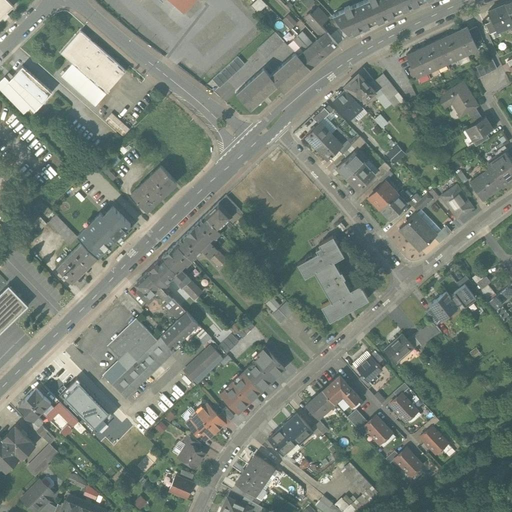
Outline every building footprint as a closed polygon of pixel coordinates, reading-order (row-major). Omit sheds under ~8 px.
[(6,0),(0,0),(0,19),(13,7),(6,0)] [(168,0),(183,13),(195,0),(168,0)] [(258,0),(253,5),(260,12),(269,4),(264,0),(258,0)] [(367,0),(350,8),(349,6),(344,8),(345,10),(332,16),(348,35),(414,6),(410,0),(367,0)] [(510,20),(511,19),(511,0),(503,4),(510,20)] [(510,20),(503,4),(487,12),(496,33),(505,29),(504,27),(511,24),(510,20)] [(326,19),(317,9),(311,15),(319,23),(320,25),(326,19)] [(292,29),(299,23),(292,13),(284,19),(292,29)] [(320,25),(319,23),(311,15),(309,14),(305,18),(314,28),(322,37),(317,41),(328,54),(337,45),(330,36),(320,25)] [(341,27),(330,36),(337,45),(348,35),(341,27)] [(466,28),(456,32),(466,54),(476,49),(466,28)] [(126,71),(80,31),(60,53),(72,64),(61,76),(95,106),(126,71)] [(456,32),(446,37),(456,59),(466,54),(456,32)] [(275,33),(257,49),(266,59),(284,42),(275,33)] [(313,45),(304,36),(300,39),(308,49),(313,45)] [(446,37),(436,42),(446,63),(456,59),(446,37)] [(308,49),(300,39),(296,43),(304,52),(308,49)] [(328,54),(317,41),(313,45),(308,49),(319,62),(328,54)] [(436,42),(426,47),(436,68),(446,63),(436,42)] [(426,47),(416,51),(426,73),(436,68),(426,47)] [(319,62),(308,49),(304,52),(299,56),(310,70),(319,62)] [(416,51),(406,56),(416,78),(426,73),(416,51)] [(295,54),(269,77),(277,86),(284,93),(310,70),(295,54)] [(237,57),(212,80),(219,88),(245,65),(237,57)] [(491,59),(470,69),(475,80),(496,69),(491,59)] [(52,93),(22,66),(9,81),(5,77),(0,81),(0,90),(23,114),(29,108),(34,113),(52,93)] [(263,69),(236,93),(250,109),(277,86),(269,77),(263,69)] [(346,89),(362,107),(368,102),(366,101),(375,93),(358,74),(344,87),(346,89)] [(405,103),(382,74),(373,82),(383,94),(396,110),(405,103)] [(478,106),(463,81),(437,97),(444,109),(456,102),(464,115),(459,118),(475,108),(478,106)] [(334,101),(350,118),(362,107),(346,89),(334,101)] [(391,104),(383,94),(376,99),(384,110),(391,104)] [(475,108),(459,118),(466,129),(482,119),(475,108)] [(177,120),(166,109),(147,127),(183,164),(191,156),(189,154),(200,144),(186,130),(188,129),(178,119),(177,120)] [(386,124),(378,116),(374,120),(382,128),(386,124)] [(493,128),(485,116),(482,119),(466,129),(473,140),(493,128)] [(330,134),(319,123),(305,138),(312,144),(316,148),(316,149),(316,148),(330,134)] [(330,134),(316,148),(321,153),(328,160),(347,141),(335,130),(330,134)] [(359,137),(341,155),(346,159),(353,152),(354,152),(358,149),(365,142),(359,137)] [(399,143),(388,153),(397,163),(408,153),(399,143)] [(503,145),(494,152),(497,157),(505,152),(507,150),(503,145)] [(266,157),(273,164),(284,154),(277,147),(266,157)] [(346,159),(336,169),(347,180),(362,165),(368,159),(358,149),(354,152),(353,152),(346,159)] [(497,157),(486,165),(490,170),(502,187),(511,179),(511,161),(505,152),(497,157)] [(362,165),(347,180),(359,192),(368,182),(374,175),(369,170),(369,171),(362,165)] [(161,166),(131,194),(147,211),(176,182),(161,166)] [(388,170),(378,180),(382,185),(385,182),(392,175),(388,170)] [(490,170),(470,183),(483,201),(502,187),(490,170)] [(468,181),(461,172),(456,175),(463,184),(468,181)] [(368,198),(379,210),(396,193),(385,182),(382,185),(368,198)] [(442,197),(457,219),(472,208),(457,186),(442,197)] [(439,199),(431,189),(427,193),(432,198),(435,202),(439,199)] [(379,210),(390,221),(407,205),(396,193),(379,210)] [(421,199),(414,206),(419,211),(432,198),(427,193),(421,199)] [(416,194),(408,202),(413,207),(414,206),(421,199),(416,194)] [(244,214),(226,195),(218,203),(231,217),(236,212),(241,216),(244,214)] [(218,203),(204,216),(217,230),(231,217),(218,203)] [(77,237),(83,243),(98,258),(131,225),(113,207),(103,216),(101,214),(77,237)] [(399,230),(410,241),(426,224),(416,213),(399,230)] [(204,216),(190,230),(213,254),(217,250),(208,241),(213,236),(215,238),(220,233),(217,230),(204,216)] [(410,241),(420,251),(434,238),(437,235),(436,235),(426,224),(410,241)] [(446,226),(436,235),(437,235),(434,238),(439,244),(452,233),(446,226)] [(213,254),(190,230),(176,244),(191,260),(197,255),(195,254),(200,249),(209,258),(213,254)] [(341,273),(340,273),(333,262),(343,256),(333,237),(319,245),(320,247),(316,250),(318,253),(298,264),(305,277),(314,272),(331,301),(321,306),(330,321),(368,300),(360,285),(349,291),(343,279),(344,278),(344,279),(345,278),(341,272),(340,272),(341,273)] [(83,243),(57,267),(72,282),(98,258),(83,243)] [(176,244),(162,257),(187,283),(191,280),(180,269),(185,264),(186,265),(191,260),(176,244)] [(226,260),(217,250),(213,254),(222,264),(226,260)] [(222,264),(213,254),(209,258),(219,268),(222,264)] [(187,283),(162,257),(147,272),(163,288),(169,282),(167,281),(172,276),(182,287),(187,283)] [(147,272),(137,281),(137,286),(139,287),(137,289),(148,302),(154,296),(153,295),(157,290),(167,301),(168,301),(172,297),(163,288),(147,272)] [(473,286),(466,276),(456,283),(459,288),(464,284),(468,289),(473,286)] [(202,292),(191,280),(187,283),(199,295),(202,292)] [(199,295),(187,283),(182,287),(194,300),(199,295)] [(502,308),(499,310),(497,307),(511,295),(511,283),(487,303),(504,324),(510,319),(502,308)] [(454,293),(450,297),(457,306),(461,302),(464,307),(475,298),(468,289),(464,284),(459,288),(453,292),(454,293)] [(0,293),(0,333),(28,306),(8,285),(0,293)] [(494,294),(488,285),(479,292),(485,300),(494,294)] [(450,297),(445,291),(428,305),(431,308),(440,320),(457,307),(457,306),(450,297)] [(186,312),(172,297),(168,301),(167,301),(164,305),(178,319),(186,312)] [(287,302),(278,310),(272,315),(280,324),(295,310),(287,302)] [(440,320),(431,308),(425,313),(432,321),(436,326),(442,322),(440,320)] [(197,324),(186,312),(178,319),(177,320),(188,332),(197,324)] [(157,340),(137,319),(109,347),(118,356),(118,360),(119,361),(104,376),(125,398),(175,350),(161,336),(157,340)] [(247,319),(234,331),(242,339),(254,327),(247,319)] [(177,320),(161,336),(175,350),(182,343),(180,341),(188,332),(177,320)] [(436,326),(432,321),(420,330),(428,341),(440,332),(436,326)] [(428,341),(420,330),(413,336),(414,337),(421,346),(428,341)] [(211,338),(206,333),(200,338),(205,344),(211,338)] [(231,334),(219,346),(226,354),(239,342),(231,334)] [(383,351),(399,368),(417,352),(401,335),(383,351)] [(210,346),(184,371),(193,380),(219,355),(210,346)] [(285,368),(264,347),(258,353),(260,355),(252,362),(255,365),(250,370),(248,368),(243,372),(261,391),(271,381),(271,380),(274,377),(274,378),(285,368)] [(227,355),(219,363),(223,367),(231,359),(227,355)] [(364,376),(368,381),(382,369),(370,356),(357,368),(364,376)] [(243,372),(239,376),(241,378),(235,383),(233,380),(228,385),(231,387),(227,391),(225,389),(220,394),(238,412),(247,403),(246,402),(249,399),(250,400),(261,391),(243,372)] [(360,398),(340,376),(329,386),(323,392),(334,404),(341,398),(350,407),(360,398)] [(368,381),(364,376),(358,379),(367,390),(372,385),(368,381)] [(404,383),(393,393),(397,398),(401,394),(402,394),(409,388),(404,383)] [(51,402),(36,387),(26,397),(41,412),(51,402)] [(320,396),(314,401),(313,400),(306,406),(317,419),(334,404),(323,392),(320,395),(320,396)] [(106,416),(84,393),(72,404),(86,418),(84,420),(91,427),(93,426),(95,427),(97,426),(99,428),(106,423),(104,421),(108,418),(106,416)] [(384,401),(378,393),(374,397),(381,404),(384,401)] [(397,398),(389,404),(405,422),(417,412),(402,394),(401,394),(397,398)] [(158,414),(169,404),(160,395),(149,405),(158,414)] [(41,412),(26,397),(18,405),(38,425),(43,421),(37,415),(41,412)] [(69,413),(59,403),(54,408),(57,410),(57,411),(64,418),(69,413)] [(218,417),(207,404),(197,413),(214,433),(224,424),(225,424),(218,417)] [(234,416),(226,408),(222,412),(222,413),(229,420),(234,416)] [(145,410),(138,417),(147,426),(154,419),(145,410)] [(356,410),(347,418),(355,427),(364,419),(356,410)] [(214,433),(197,413),(186,423),(195,432),(197,433),(199,435),(204,435),(208,439),(214,433)] [(229,420),(222,413),(218,417),(225,424),(224,424),(225,426),(230,422),(229,420)] [(297,414),(282,427),(297,443),(298,445),(312,432),(313,432),(311,430),(297,414)] [(364,428),(380,445),(392,435),(376,417),(368,424),(364,427),(364,428)] [(435,418),(424,427),(428,432),(432,428),(432,429),(439,423),(435,418)] [(364,419),(355,427),(359,432),(364,428),(364,427),(368,424),(364,419)] [(328,430),(320,421),(315,426),(323,435),(328,430)] [(42,425),(36,431),(42,436),(47,431),(42,425)] [(2,439),(15,453),(24,443),(28,447),(32,443),(15,426),(2,439)] [(323,435),(315,426),(311,430),(313,432),(312,432),(318,439),(323,435)] [(282,427),(268,440),(283,456),(297,443),(282,427)] [(428,432),(420,439),(436,457),(441,452),(445,457),(452,450),(432,429),(432,428),(428,432)] [(200,444),(188,436),(184,442),(187,444),(187,443),(196,449),(200,444)] [(0,437),(0,465),(5,471),(19,457),(15,453),(2,439),(0,437)] [(196,449),(187,443),(187,444),(178,457),(182,460),(182,462),(184,464),(187,463),(195,468),(204,454),(196,449)] [(50,445),(28,467),(35,475),(41,470),(42,471),(60,454),(50,445)] [(395,462),(410,480),(422,469),(407,451),(399,458),(394,462),(395,462)] [(395,453),(385,462),(390,467),(395,462),(394,462),(399,458),(395,453)] [(274,470),(254,457),(248,466),(267,479),(274,470)] [(267,479),(248,466),(241,475),(261,488),(267,479)] [(351,466),(343,474),(364,497),(346,511),(374,511),(385,504),(351,466)] [(261,488),(241,475),(235,484),(255,497),(261,488)] [(168,490),(186,498),(192,484),(175,476),(168,490)] [(20,498),(33,511),(34,511),(53,493),(40,480),(31,490),(30,488),(20,498)] [(261,511),(263,509),(244,498),(240,505),(251,510),(251,511),(253,511),(261,511)] [(221,511),(250,511),(251,511),(251,510),(240,505),(227,499),(221,511)] [(75,511),(78,505),(66,500),(63,506),(60,511),(75,511)] [(57,503),(53,511),(60,511),(63,506),(57,503)]
